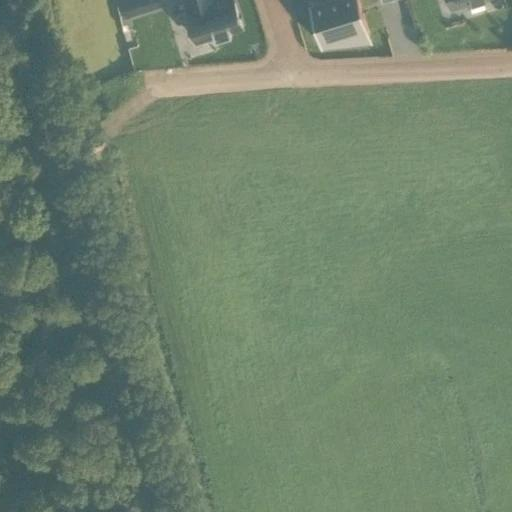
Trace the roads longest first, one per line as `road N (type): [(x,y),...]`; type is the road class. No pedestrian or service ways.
road 1 (residential): [(511,64),(294,76)]
road 2 (track): [(158,83),(112,123),(0,183)]
road 3 (residential): [(294,76),(147,84)]
